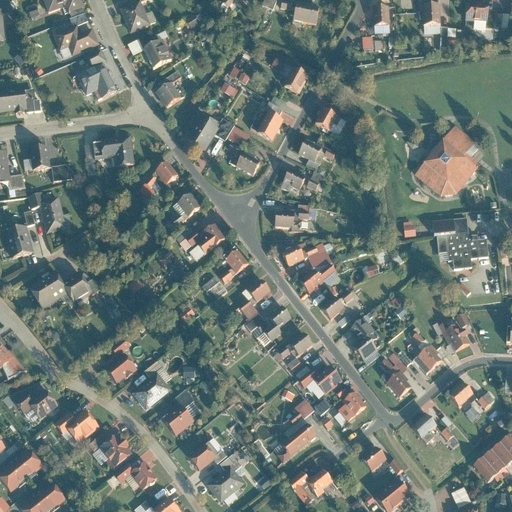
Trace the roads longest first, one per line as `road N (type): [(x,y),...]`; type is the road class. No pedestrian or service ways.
road 1 (residential): [(198,511),(134,427),(55,376),(0,310)]
road 2 (residential): [(365,0),(236,224)]
road 3 (residential): [(385,417),(236,224)]
road 4 (residential): [(146,115),(0,138)]
road 5 (residential): [(511,362),(463,367),(403,416),(385,417)]
road 6 (residential): [(236,224),(146,115)]
road 7 (residential): [(146,115),(94,0)]
